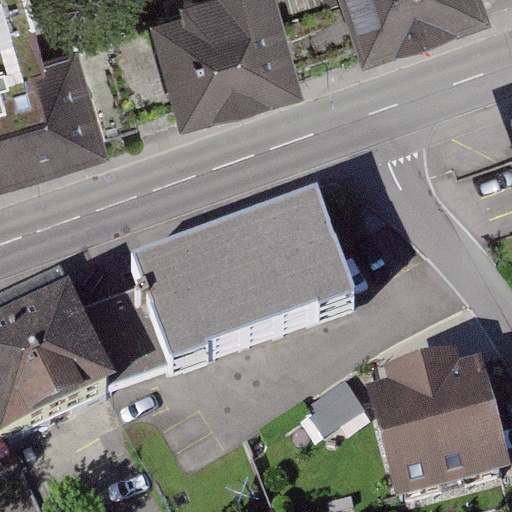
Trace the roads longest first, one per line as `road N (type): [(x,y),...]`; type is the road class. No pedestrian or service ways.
road 1 (secondary): [(0,247),(371,115)]
road 2 (residential): [(511,327),(468,260),(402,188),(371,115)]
road 3 (secondary): [(371,115),(511,65)]
